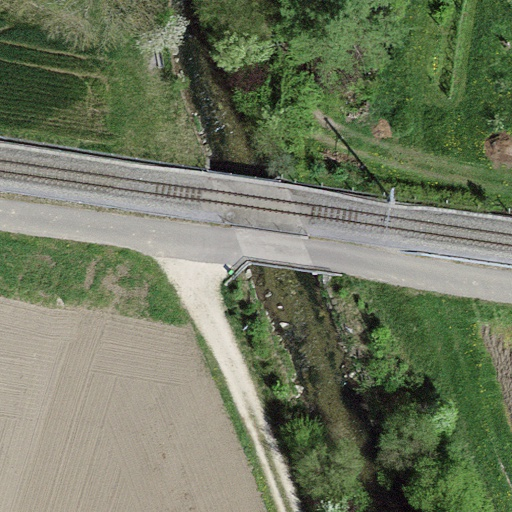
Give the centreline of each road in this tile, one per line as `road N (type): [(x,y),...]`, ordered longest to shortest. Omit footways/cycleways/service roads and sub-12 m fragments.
road 1 (unclassified): [(0,202),(174,217),(511,267)]
road 2 (track): [(174,217),(294,511)]
